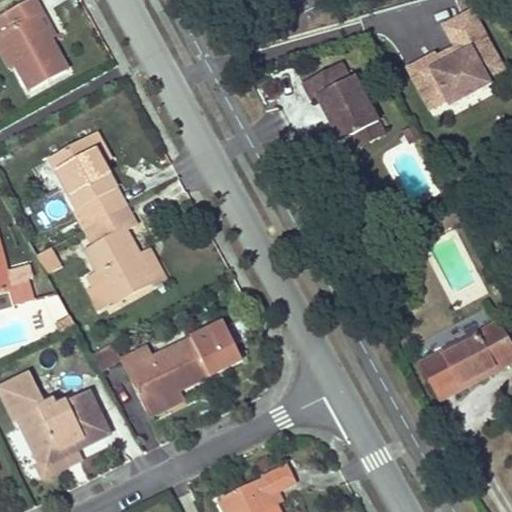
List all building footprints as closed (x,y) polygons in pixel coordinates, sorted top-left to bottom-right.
[(35,0),(33,0),(0,18),(0,33),(1,35),(0,35),(0,38),(15,66),(29,91),(66,71),(50,40),(56,38),(35,0)] [(488,81),(484,74),(500,66),(472,13),(444,28),(456,51),(439,60),(436,55),(408,70),(426,105),(442,97),(445,103),(449,110),(491,87),(488,81)] [(15,66),(0,38),(0,55),(8,70),(15,66)] [(503,73),(500,66),(484,74),(488,81),(503,73)] [(381,129),(356,84),(352,86),(343,70),(305,90),(314,108),(320,105),(330,124),(333,122),(337,128),(333,130),(343,149),(356,142),(381,129)] [(429,112),(445,103),(442,97),(426,105),(429,112)] [(381,129),(356,142),(363,155),(387,141),(381,129)] [(49,160),(77,214),(82,212),(91,229),(126,210),(102,163),(109,159),(96,134),(49,160)] [(93,251),(86,254),(98,276),(101,284),(93,288),(87,291),(97,310),(112,302),(113,305),(153,284),(139,258),(126,233),(137,227),(127,209),(126,210),(91,229),(101,247),(93,251)] [(77,214),(74,216),(83,233),(91,229),(82,212),(77,214)] [(91,229),(83,233),(93,251),(101,247),(91,229)] [(51,251),(37,259),(46,275),(60,268),(51,251)] [(152,251),(139,258),(153,284),(156,289),(168,282),(152,251)] [(0,254),(0,295),(9,293),(0,254)] [(13,288),(33,276),(26,264),(6,276),(13,288)] [(98,276),(89,280),(93,288),(101,284),(98,276)] [(70,319),(56,325),(61,336),(76,328),(70,319)] [(487,375),(484,370),(511,355),(511,352),(497,324),(421,365),(439,400),(487,375)] [(148,348),(120,362),(121,365),(145,413),(179,395),(179,393),(210,378),(204,365),(219,358),(207,333),(153,360),(148,348)] [(112,346),(91,357),(101,375),(121,365),(120,362),(112,346)] [(511,355),(484,370),(487,375),(511,361),(511,355)] [(19,423),(40,466),(42,470),(76,454),(109,437),(89,394),(57,409),(55,405),(46,409),(31,377),(0,391),(0,393),(15,424),(19,423)] [(179,395),(145,413),(148,420),(184,404),(179,395)] [(42,470),(40,466),(35,469),(41,481),(80,462),(76,454),(42,470)] [(218,502),(221,511),(278,511),(275,505),(271,497),(279,493),(295,485),(288,469),(218,502)] [(279,493),(271,497),(275,505),(282,502),(279,493)]
